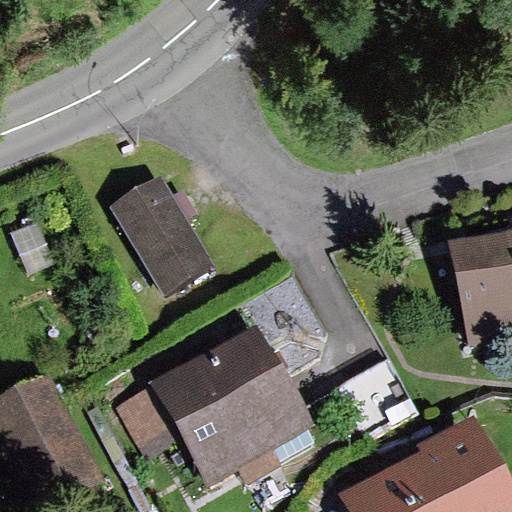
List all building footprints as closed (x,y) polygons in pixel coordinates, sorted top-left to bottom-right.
[(154,186),(104,211),(148,298),(198,274),(154,186)] [(511,247),(444,266),(469,356),(511,344),(511,247)] [(151,384),(203,487),(303,436),(251,334),(151,384)] [(88,474),(39,384),(0,404),(0,438),(35,502),(88,474)] [(343,502),(348,511),(487,511),(451,444),(343,502)]
